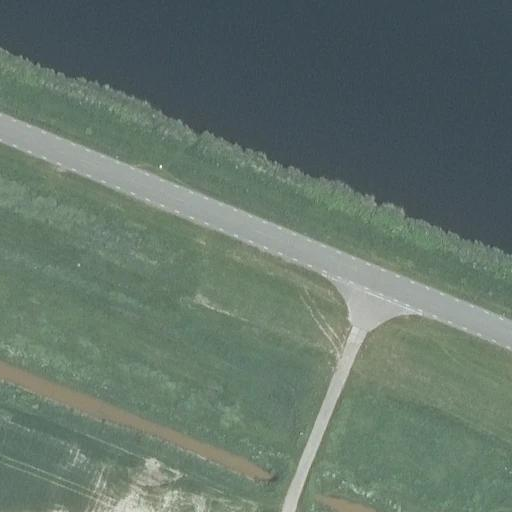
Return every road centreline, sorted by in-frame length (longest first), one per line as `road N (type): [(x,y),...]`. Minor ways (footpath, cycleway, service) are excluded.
road 1 (unclassified): [(511,336),(0,127)]
road 2 (track): [(288,511),(375,278)]
